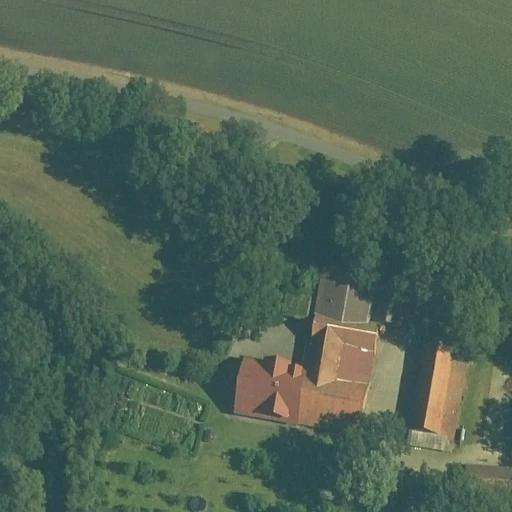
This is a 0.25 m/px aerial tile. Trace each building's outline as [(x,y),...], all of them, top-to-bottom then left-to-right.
[(320,268),(310,326),(369,336),(370,327),(398,332),(406,291),(375,285),(377,278),(320,268)] [(303,374),(239,363),(230,416),(355,438),(373,335),(369,336),(310,326),(303,374)] [(419,355),(403,451),(450,459),(466,362),(419,355)] [(511,511),(511,472),(462,470),(460,511),(465,511),(511,511)] [(441,511),(443,499),(398,492),(395,511),(441,511)]
